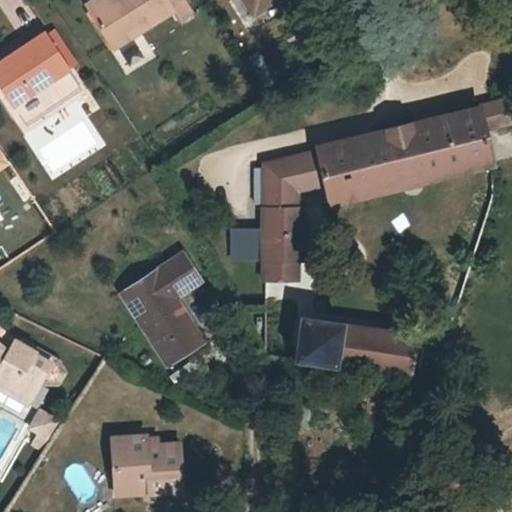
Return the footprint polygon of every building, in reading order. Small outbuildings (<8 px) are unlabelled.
[(104,0),(88,10),(111,49),(173,14),(177,21),(189,14),(180,0),(104,0)] [(243,0),(254,16),(279,0),(243,0)] [(49,31),(41,35),(50,50),(58,46),(49,31)] [(7,47),(0,50),(0,95),(6,105),(63,70),(50,50),(41,35),(40,33),(10,51),(7,47)] [(0,111),(5,119),(12,115),(19,126),(75,91),(63,70),(6,105),(0,95),(0,111)] [(429,126),(445,122),(442,110),(426,114),(429,126)] [(429,126),(410,131),(421,178),(493,161),(485,130),(481,113),(445,122),(429,126)] [(328,200),(421,178),(410,131),(391,135),(397,169),(326,187),(328,200)] [(397,169),(391,135),(264,165),(264,171),(263,276),(295,275),(296,257),(300,257),(301,209),(296,210),(296,192),(324,186),(325,187),(326,187),(397,169)] [(0,170),(11,163),(0,146),(0,170)] [(229,258),(258,258),(258,225),(229,225),(229,258)] [(196,282),(180,255),(121,294),(165,365),(199,342),(172,298),(196,282)] [(301,322),(297,360),(408,376),(414,335),(301,322)] [(0,375),(17,386),(20,393),(30,398),(44,373),(47,368),(32,359),(38,349),(39,347),(20,336),(13,347),(0,335),(0,375)] [(60,360),(39,347),(38,349),(32,359),(47,368),(44,373),(49,377),(56,375),(61,366),(60,360)] [(34,438),(42,443),(58,418),(40,406),(30,421),(40,427),(34,438)] [(112,436),(114,481),(146,479),(146,488),(181,487),(179,445),(157,446),(145,446),(145,435),(112,436)] [(157,435),(145,435),(145,446),(157,446),(157,435)] [(146,492),(146,488),(146,479),(114,481),(114,494),(146,492)]
